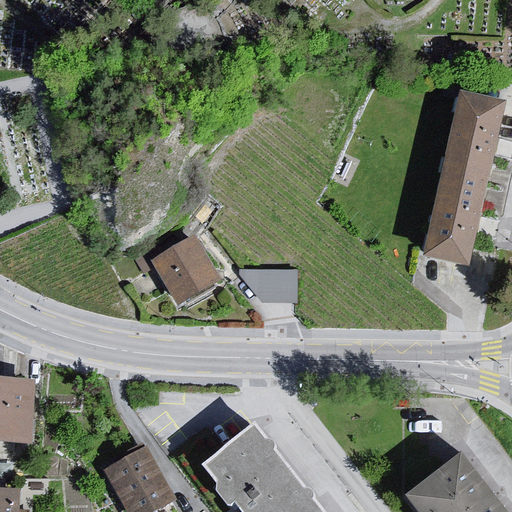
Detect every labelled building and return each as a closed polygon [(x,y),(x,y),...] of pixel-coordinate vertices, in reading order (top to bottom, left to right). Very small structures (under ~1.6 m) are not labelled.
[(464,92),(426,255),(464,264),(502,101),(464,92)] [(196,237),(156,261),(181,303),(221,279),(196,237)] [(0,386),(0,449),(36,453),(38,390),(0,386)] [(326,511),(256,423),(204,464),(242,511),(326,511)] [(145,454),(104,477),(123,511),(171,511),(176,510),(145,454)] [(507,511),(464,455),(411,496),(423,511),(507,511)] [(0,496),(0,511),(21,511),(22,498),(0,496)]
